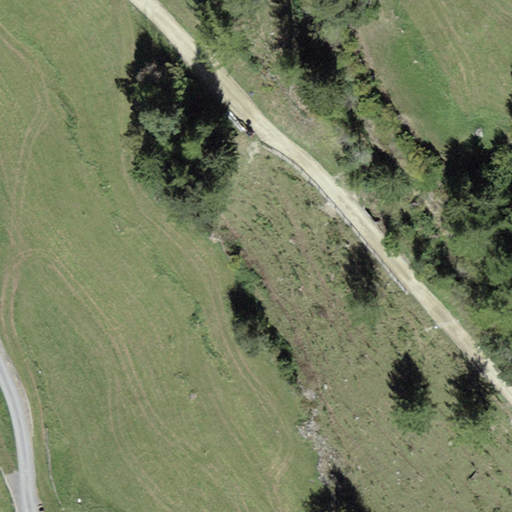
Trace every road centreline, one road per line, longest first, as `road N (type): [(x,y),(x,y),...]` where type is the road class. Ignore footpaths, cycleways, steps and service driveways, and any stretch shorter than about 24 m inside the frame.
road 1 (unclassified): [(511,388),(319,173),(140,0)]
road 2 (unclassified): [(0,364),(21,414),(34,511)]
